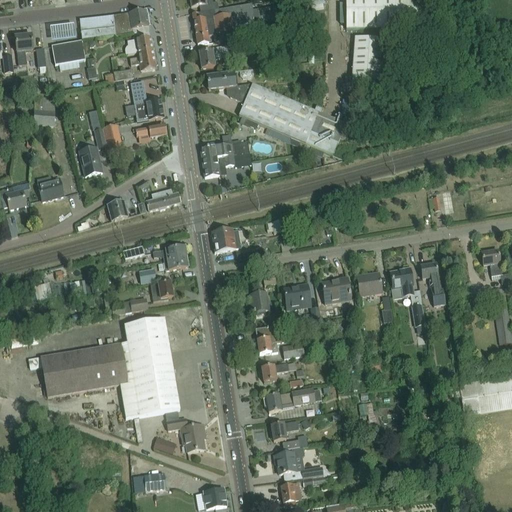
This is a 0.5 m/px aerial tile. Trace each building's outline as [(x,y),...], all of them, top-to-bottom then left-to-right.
[(200,14),(218,11),(217,4),(213,5),(211,0),(189,0),(191,9),(199,8),(200,14)] [(345,0),(346,32),(429,31),(425,0),(345,0)] [(219,36),(220,37),(243,33),(243,29),(260,26),(257,12),(251,13),(250,6),(218,11),(200,14),(192,16),(195,33),(205,31),(205,33),(214,32),(215,36),(219,36)] [(79,22),(82,43),(99,41),(133,36),(132,31),(144,29),(144,34),(149,33),(145,12),(113,18),(79,22)] [(74,28),(49,30),(50,45),(76,43),(74,28)] [(213,37),(215,36),(214,32),(205,33),(205,31),(195,33),(197,47),(210,45),(209,38),(213,37)] [(31,37),(15,39),(18,68),(26,67),(24,54),(33,53),(31,37)] [(138,55),(152,52),(150,39),(127,43),(128,48),(126,49),(125,50),(125,52),(125,55),(125,57),(138,55)] [(381,90),(385,42),(354,40),(350,88),(381,90)] [(85,63),(82,43),(51,49),(53,59),(55,68),(85,63)] [(229,60),(228,50),(227,48),(211,51),(211,53),(199,55),(201,71),(215,69),(214,62),(229,60)] [(44,51),(36,52),(38,70),(46,69),(44,51)] [(152,52),(138,55),(139,59),(129,61),(130,68),(140,67),(141,74),(155,71),(152,52)] [(4,75),(13,74),(12,58),(2,59),(4,75)] [(115,84),(133,81),(131,72),(113,75),(113,76),(115,84)] [(235,88),(233,75),(206,79),(208,92),(228,90),(228,89),(235,88)] [(106,85),(115,84),(113,76),(105,77),(106,85)] [(143,84),(130,86),(137,125),(142,124),(154,122),(163,120),(160,102),(150,103),(147,104),(143,84)] [(314,113),(252,86),(235,88),(228,89),(228,90),(230,99),(244,105),(238,118),(242,119),(247,122),(248,122),(305,146),(318,151),(324,154),(332,157),(346,126),(336,122),(320,116),(322,112),(316,109),(314,113)] [(55,104),(35,98),(33,129),(54,130),(55,115),(54,115),(55,104)] [(150,144),(149,141),(166,138),(165,126),(135,131),(136,139),(138,139),(139,146),(150,144)] [(123,155),(121,145),(116,127),(103,130),(111,164),(118,162),(117,156),(123,155)] [(106,151),(102,132),(95,134),(99,152),(106,151)] [(201,162),(249,155),(247,144),(221,148),(221,149),(215,150),(215,149),(210,150),(200,151),(201,162)] [(102,175),(100,165),(96,150),(79,154),(85,179),(102,175)] [(318,151),(315,157),(321,160),(324,154),(318,151)] [(249,155),(201,162),(204,181),(214,179),(219,178),(218,169),(224,168),(224,169),(234,168),(235,170),(251,167),(249,155)] [(50,179),(37,182),(38,189),(40,195),(42,204),(57,201),(61,200),(63,199),(61,189),(58,180),(51,182),(50,179)] [(146,183),(137,188),(139,193),(148,187),(146,183)] [(0,193),(0,198),(3,211),(9,210),(9,213),(26,209),(24,200),(28,199),(28,192),(27,186),(12,190),(12,191),(0,193)] [(84,190),(74,194),(79,208),(89,204),(84,190)] [(153,203),(146,205),(148,214),(158,211),(160,213),(165,212),(166,209),(180,206),(177,197),(172,198),(171,193),(152,198),(153,203)] [(111,224),(127,220),(123,204),(107,209),(111,224)] [(334,231),(347,229),(346,221),(333,223),(334,231)] [(272,224),(273,233),(273,236),(287,234),(285,222),(272,224)] [(213,246),(239,242),(238,233),(232,234),(232,231),(211,235),(213,246)] [(239,242),(213,246),(214,255),(238,252),(237,249),(240,249),(239,242)] [(144,258),(142,249),(123,254),(125,263),(144,258)] [(175,251),(153,255),(154,260),(163,259),(163,260),(164,267),(187,264),(184,249),(175,251)] [(255,251),(236,254),(237,262),(256,259),(255,251)] [(481,255),(483,268),(489,267),(491,279),(500,277),(501,286),(511,285),(510,276),(502,277),(500,265),(498,253),(481,255)] [(187,264),(164,267),(165,273),(188,270),(187,264)] [(439,292),(437,276),(435,266),(420,269),(422,282),(427,282),(428,288),(430,288),(433,310),(445,308),(442,292),(439,292)] [(406,272),(390,275),(391,285),(392,290),(391,291),(393,303),(407,300),(406,298),(413,297),(412,289),(411,280),(409,270),(406,271),(406,272)] [(154,271),(139,274),(141,287),(156,284),(154,271)] [(364,277),(356,279),(358,289),(360,300),(374,297),(382,296),(380,285),(378,275),(369,277),(365,278),(364,277)] [(350,303),(348,290),(347,280),(337,282),(338,284),(334,285),(333,284),(321,285),(325,307),(350,303)] [(84,296),(83,284),(82,283),(78,284),(78,283),(73,284),(74,284),(70,285),(71,296),(76,296),(76,299),(81,298),(81,297),(84,296)] [(99,294),(98,284),(91,285),(92,295),(99,294)] [(170,284),(160,286),(151,288),(153,305),(168,302),(168,300),(173,299),(170,284)] [(103,296),(115,294),(115,293),(112,293),(111,287),(102,288),(103,296)] [(310,309),(308,296),(307,287),(297,288),(298,290),(293,291),(293,290),(283,292),(287,313),(310,309)] [(511,344),(511,343),(505,301),(503,291),(491,293),(500,347),(511,344)] [(115,294),(103,296),(105,310),(109,309),(108,300),(115,298),(115,294)] [(266,295),(250,298),(253,315),(268,313),(266,295)] [(384,313),(391,312),(389,299),(382,300),(384,313)] [(125,311),(112,313),(113,319),(148,312),(146,301),(124,305),(125,311)] [(415,330),(424,328),(421,308),(412,309),(415,330)] [(311,316),(303,317),(304,323),(320,321),(318,310),(311,311),(311,316)] [(82,322),(80,316),(72,317),(73,324),(82,322)] [(280,319),(271,320),(272,327),(281,326),(280,319)] [(124,328),(127,345),(41,360),(47,400),(120,388),(125,422),(179,413),(164,321),(124,328)] [(274,329),(255,331),(255,334),(257,334),(258,342),(256,342),(259,357),(270,355),(270,356),(278,355),(276,345),(283,344),(282,338),(275,339),(274,329)] [(302,346),(282,349),(284,361),(304,358),(302,346)] [(296,373),(294,365),(261,370),(264,385),(273,383),(275,383),(274,376),(296,373)] [(511,410),(511,377),(459,386),(464,418),(511,410)] [(266,401),(263,401),(264,409),(267,408),(269,415),(278,414),(281,413),(281,412),(294,409),(294,408),(315,404),(312,391),(278,397),(278,398),(276,398),(266,400),(266,401)] [(358,407),(360,418),(368,417),(367,406),(358,407)] [(187,455),(204,453),(200,428),(187,430),(185,421),(166,424),(168,433),(180,431),(182,440),(185,440),(187,455)] [(306,421),(301,424),(305,431),(310,428),(306,421)] [(283,426),(281,427),(271,428),(273,444),(286,442),(285,435),(298,433),(297,424),(283,426)] [(299,452),(305,451),(308,450),(306,438),(297,439),(298,443),(282,445),(283,453),(292,451),(292,452),(299,452)] [(157,440),(153,449),(163,453),(166,443),(157,440)] [(300,455),(299,452),(292,452),(293,456),(276,458),(279,477),(296,474),(293,456),(300,455)] [(355,466),(349,467),(350,475),(363,473),(362,464),(354,464),(355,466)] [(302,481),(323,478),(322,470),(301,473),(302,481)] [(164,476),(133,479),(134,495),(165,492),(164,476)] [(323,478),(302,481),(304,488),(327,485),(326,478),(323,479),(323,478)] [(291,487),(281,489),(283,505),(284,505),(285,510),(295,508),(295,503),(300,502),(298,486),(291,487)] [(464,501),(475,500),(474,490),(463,491),(464,501)] [(209,494),(208,494),(208,495),(211,510),(211,511),(216,510),(226,509),(223,491),(214,493),(209,494)]
